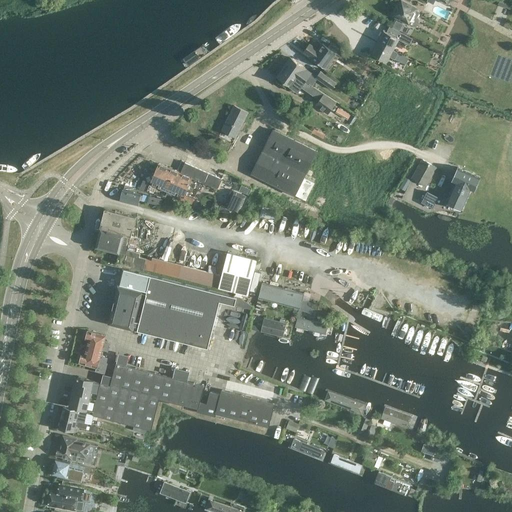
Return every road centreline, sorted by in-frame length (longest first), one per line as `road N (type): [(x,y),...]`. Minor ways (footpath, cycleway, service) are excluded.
road 1 (unclassified): [(31,511),(83,251)]
road 2 (secondary): [(40,226),(101,150),(240,59)]
road 3 (unclassified): [(418,151),(322,144),(280,117),(240,59)]
road 4 (secondary): [(0,377),(13,304),(40,226)]
